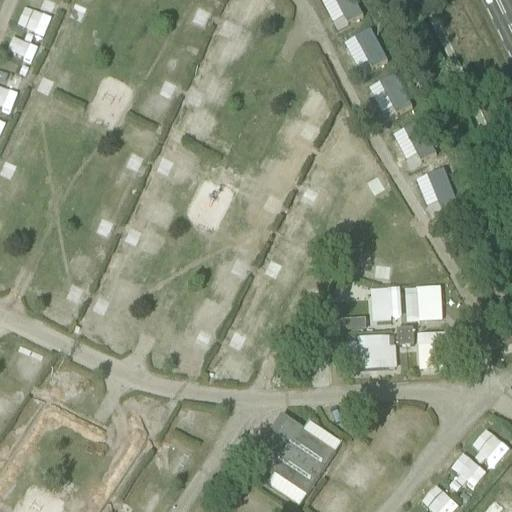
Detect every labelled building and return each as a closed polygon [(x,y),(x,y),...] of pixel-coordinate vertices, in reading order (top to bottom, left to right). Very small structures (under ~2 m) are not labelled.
[(26,0),(23,10),(47,19),(53,0),(26,0)] [(177,10),(169,30),(197,41),(205,21),(177,10)] [(338,45),(347,64),(377,49),(368,31),(338,45)] [(8,60),(28,64),(32,43),(12,38),(8,60)] [(0,83),(0,105),(12,110),(19,91),(0,83)] [(153,92),(145,115),(162,121),(170,98),(153,92)] [(392,119),(399,140),(420,133),(413,112),(392,119)] [(169,145),(163,162),(184,169),(189,152),(169,145)] [(433,223),(456,214),(440,174),(417,183),(433,223)] [(90,280),(99,262),(66,247),(58,265),(90,280)] [(207,271),(234,282),(240,267),(213,256),(207,271)] [(403,289),(405,324),(442,323),(440,288),(403,289)] [(372,323),(401,321),(400,289),(370,291),(372,323)] [(505,307),(505,306),(492,309),(492,310),(495,322),(508,319),(505,307)] [(208,307),(199,322),(214,331),(223,315),(208,307)] [(113,343),(119,328),(91,318),(86,332),(113,343)] [(340,323),(341,334),(352,334),(351,322),(340,323)] [(397,332),(398,348),(414,347),(413,331),(397,332)] [(449,367),(449,335),(417,335),(417,367),(449,367)] [(395,340),(345,342),(346,372),(396,371),(395,340)] [(15,349),(6,369),(35,381),(44,362),(15,349)] [(0,391),(0,410),(8,416),(17,403),(0,391)] [(136,407),(129,421),(155,433),(161,419),(136,407)] [(339,441),(306,424),(302,430),(281,418),(248,480),(303,509),(339,441)] [(403,434),(377,418),(365,437),(390,454),(403,434)] [(119,458),(135,467),(143,453),(128,444),(119,458)] [(348,449),(333,477),(351,487),(356,477),(380,490),(390,472),(348,449)] [(456,479),(475,490),(486,472),(467,461),(456,479)] [(0,483),(9,488),(17,473),(1,465),(0,467),(0,483)] [(314,504),(327,511),(349,511),(355,503),(326,485),(314,504)] [(151,486),(142,500),(155,508),(164,495),(151,486)] [(437,487),(420,503),(428,511),(454,511),(458,508),(437,487)]
